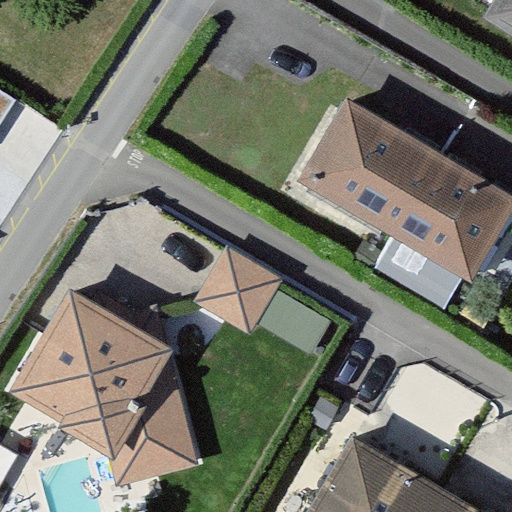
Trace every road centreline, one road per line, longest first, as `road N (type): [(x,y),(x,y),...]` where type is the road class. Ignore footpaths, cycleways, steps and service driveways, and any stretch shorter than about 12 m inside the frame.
road 1 (residential): [(93,140),(511,388)]
road 2 (residential): [(350,0),(511,96)]
road 3 (residential): [(0,281),(93,140)]
road 4 (residential): [(93,140),(185,0)]
